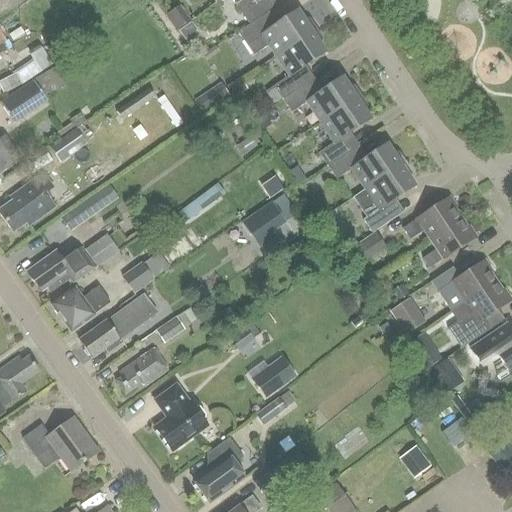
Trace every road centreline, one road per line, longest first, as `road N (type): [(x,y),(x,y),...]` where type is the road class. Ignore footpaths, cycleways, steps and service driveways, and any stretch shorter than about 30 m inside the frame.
road 1 (tertiary): [(167,511),(0,278)]
road 2 (residential): [(508,172),(471,171),(444,154),(344,0)]
